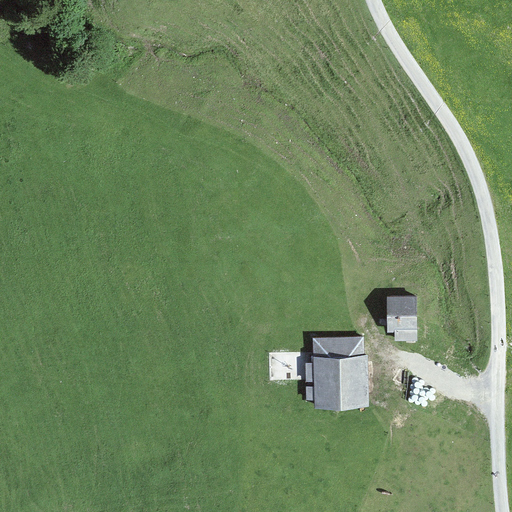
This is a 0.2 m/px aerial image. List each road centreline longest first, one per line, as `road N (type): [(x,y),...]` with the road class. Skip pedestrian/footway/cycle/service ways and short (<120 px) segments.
road 1 (track): [(372,0),(458,134),(484,195),(496,269),(502,511)]
road 2 (track): [(499,396),(467,391),(386,348)]
